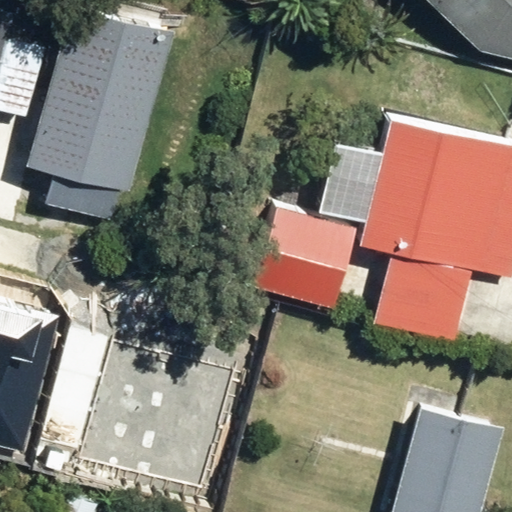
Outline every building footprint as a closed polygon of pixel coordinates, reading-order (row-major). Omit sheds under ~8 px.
[(0,0),(0,97),(17,102),(37,33),(0,22),(0,15),(4,0),(0,0)] [(37,190),(104,209),(114,174),(122,177),(165,13),(113,0),(58,0),(20,151),(46,158),(37,190)] [(511,0),(426,0),(480,52),(511,60),(511,0)] [(511,132),(383,101),(351,230),(495,265),(511,198),(511,132)] [(55,322),(0,306),(0,441),(20,447),(55,322)] [(231,371),(110,340),(80,454),(202,485),(231,371)] [(381,511),(471,511),(496,414),(412,393),(381,511)] [(86,511),(91,494),(60,486),(52,511),(86,511)]
